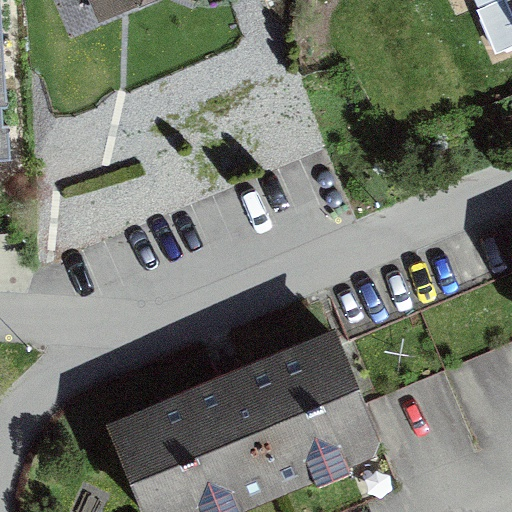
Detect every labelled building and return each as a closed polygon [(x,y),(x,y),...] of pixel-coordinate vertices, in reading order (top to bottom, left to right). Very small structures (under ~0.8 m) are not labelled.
[(492,45),(505,50),(511,47),(511,0),(493,0),(486,3),(480,17),(492,45)] [(0,158),(9,158),(0,5),(0,158)] [(0,174),(0,232),(14,232),(10,174),(0,174)] [(511,271),(338,345),(361,399),(511,335),(511,271)] [(113,429),(147,511),(325,511),(395,483),(361,399),(338,345),(335,337),(113,429)]
